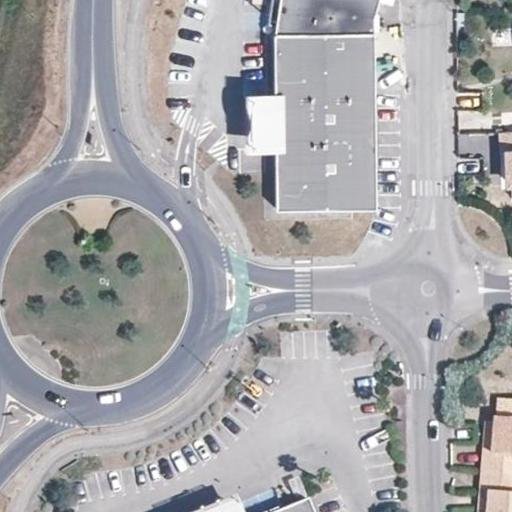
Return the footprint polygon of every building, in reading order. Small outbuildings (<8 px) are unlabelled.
[(276,201),(375,198),(373,30),(374,13),(378,0),(278,0),(273,33),(274,97),(275,143),(276,201)] [(274,97),(255,97),(256,143),(275,143),(274,97)] [(511,130),(502,131),(502,151),(510,151),(511,161),(507,161),(507,182),(511,181),(511,130)] [(511,399),(500,398),(498,422),(499,422),(496,452),(485,452),(483,470),(511,472),(511,399)] [(485,452),(496,452),(499,422),(498,422),(487,421),(485,452)] [(511,511),(511,472),(483,470),(482,490),(493,490),(491,511),(511,511)] [(491,511),(493,490),(482,490),(480,511),(491,511)] [(314,511),(310,500),(280,511),(314,511)]
